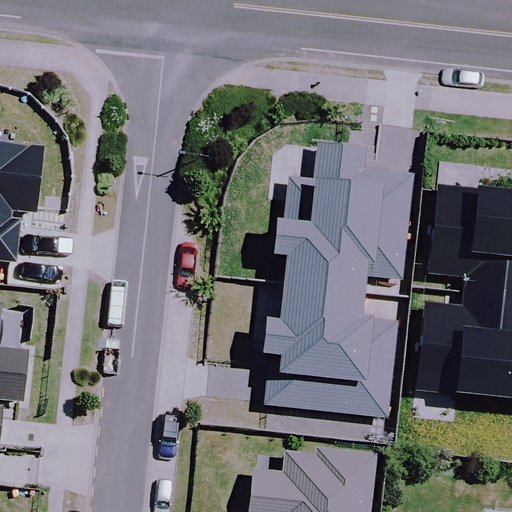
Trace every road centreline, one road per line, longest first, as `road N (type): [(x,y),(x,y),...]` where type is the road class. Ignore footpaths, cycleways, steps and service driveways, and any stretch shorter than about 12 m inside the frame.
road 1 (residential): [(109,511),(173,0)]
road 2 (tertiary): [(173,0),(511,36)]
